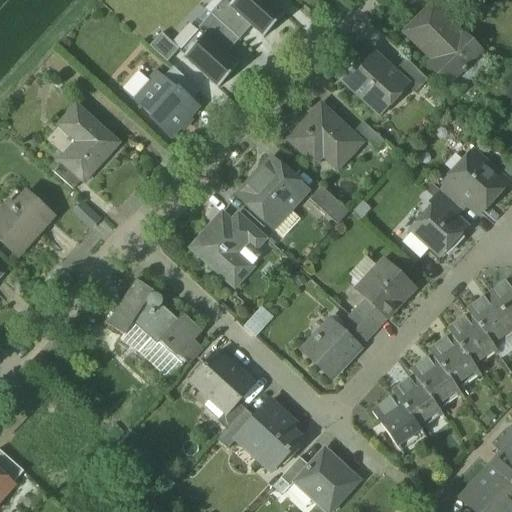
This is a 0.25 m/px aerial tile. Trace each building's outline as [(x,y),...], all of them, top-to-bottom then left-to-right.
[(234,0),(229,7),(228,7),(251,28),(263,39),(285,14),(269,0),(234,0)] [(229,7),(223,2),(211,16),(239,41),(251,28),(228,7),(229,7)] [(479,53),(461,35),(433,8),(407,33),(424,51),(419,56),(448,84),(479,53)] [(239,41),(211,16),(198,30),(204,34),(205,34),(227,54),(239,41)] [(170,59),(180,47),(161,31),(151,43),(170,59)] [(227,54),(205,34),(204,34),(183,58),(218,90),(240,65),(227,54)] [(383,38),(375,47),(396,66),(405,56),(383,38)] [(393,73),(370,52),(343,82),(379,115),(405,86),(402,83),(403,82),(393,73)] [(406,59),(393,73),(403,82),(402,83),(405,86),(415,95),(428,81),(406,59)] [(199,93),(173,69),(162,80),(176,92),(177,91),(190,103),(199,93)] [(162,80),(158,77),(153,83),(151,81),(139,94),(142,96),(136,102),(153,118),(150,121),(170,138),(179,127),(178,127),(186,118),(187,118),(196,108),(190,103),(177,91),(176,92),(162,80)] [(361,144),(320,106),(288,141),(306,158),(314,149),(337,170),(361,144)] [(118,145),(76,108),(62,123),(80,140),(60,162),(82,182),(83,183),(118,145)] [(384,143),(362,123),(354,132),(376,152),(384,143)] [(504,185),(472,156),(447,184),(468,203),(479,212),(504,185)] [(307,191),(271,159),(236,198),(272,230),(307,191)] [(82,182),(61,163),(52,172),(73,191),(82,182)] [(440,193),(430,184),(423,191),(433,200),(440,193)] [(468,203),(451,187),(443,196),(461,212),(468,203)] [(349,213),(321,188),(310,201),(337,226),(349,213)] [(27,193),(4,218),(0,214),(0,242),(16,258),(53,217),(27,193)] [(443,196),(440,193),(433,200),(428,205),(431,208),(442,218),(444,216),(451,222),(452,221),(461,212),(443,196)] [(100,221),(81,203),(71,214),(90,232),(100,221)] [(431,208),(411,231),(413,232),(402,243),(420,259),(430,248),(440,257),(463,231),(452,221),(451,222),(444,216),(442,218),(431,208)] [(264,239),(239,216),(231,225),(230,226),(255,249),(264,239)] [(222,217),(192,249),(234,287),(250,269),(250,268),(260,257),(253,251),(255,249),(230,226),(231,225),(222,217)] [(414,289),(384,262),(356,292),(366,301),(386,319),(414,289)] [(511,280),(511,279),(488,295),(511,328),(511,280)] [(135,281),(107,324),(124,336),(133,324),(150,340),(156,346),(161,341),(178,356),(188,345),(187,343),(197,332),(180,317),(176,321),(163,309),(165,305),(164,300),(162,296),(159,294),(155,292),(151,293),(147,290),(147,289),(135,281)] [(511,329),(511,328),(488,295),(466,311),(469,315),(490,345),(491,345),(511,329)] [(386,319),(366,301),(350,318),(370,336),(386,319)] [(255,335),(273,316),(261,306),(244,325),(255,335)] [(490,345),(469,315),(447,331),(450,336),(451,336),(472,365),(494,349),(491,345),(490,345)] [(370,336),(350,318),(340,329),(359,347),(370,336)] [(332,322),(317,337),(316,336),(313,339),(314,340),(304,351),(332,377),(359,347),(340,329),(332,322)] [(472,365),(451,336),(450,336),(428,352),(432,357),(432,356),(453,386),(454,386),(476,370),(472,365)] [(178,356),(161,341),(156,346),(150,340),(138,353),(169,382),(186,363),(178,356)] [(240,374),(217,353),(205,366),(202,369),(203,370),(192,383),(213,403),(217,398),(229,409),(225,413),(225,414),(226,415),(237,403),(251,388),(238,376),(240,374)] [(453,386),(432,356),(432,357),(410,372),(413,377),(434,406),(435,406),(457,390),(454,386),(453,386)] [(434,406),(413,377),(391,393),(394,398),(395,397),(416,427),(416,426),(438,411),(435,406),(434,406)] [(416,427),(395,397),(394,398),(372,413),(397,447),(420,431),(416,426),(416,427)] [(254,419),(239,436),(240,436),(260,455),(255,460),(270,473),(301,439),(290,429),(294,425),(283,416),(284,415),(270,402),(254,419)] [(226,415),(225,414),(217,423),(226,431),(227,431),(246,411),(237,403),(226,415)] [(246,411),(227,431),(226,431),(217,441),(227,451),(240,436),(239,436),(254,419),(246,411)] [(511,511),(511,443),(460,501),(472,511),(511,511)] [(24,473),(0,451),(0,475),(12,486),(24,473)] [(332,511),(358,483),(323,451),(308,467),(294,483),(295,484),(325,511),(332,511)] [(308,467),(299,459),(281,480),(290,488),(295,484),(294,483),(308,467)] [(0,475),(0,499),(12,486),(0,475)]
